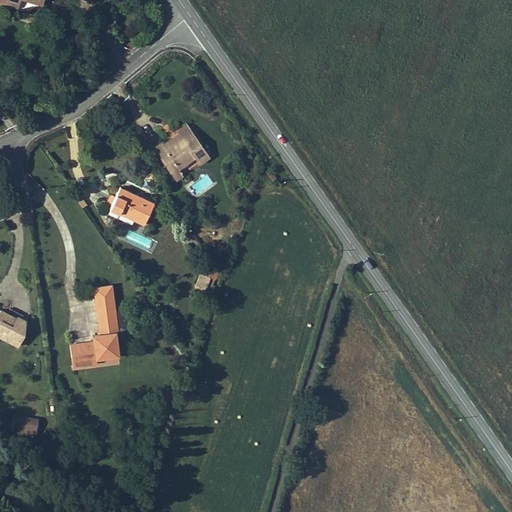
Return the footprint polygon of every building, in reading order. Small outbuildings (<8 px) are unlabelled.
[(17,0),(15,6),(39,14),(43,0),(17,0)] [(155,143),(160,150),(194,127),(188,119),(155,143)] [(194,127),(160,150),(178,176),(186,170),(182,165),(199,153),(203,158),(212,152),(194,127)] [(146,224),(156,202),(123,185),(112,207),(146,224)] [(217,242),(211,255),(220,259),(226,246),(217,242)] [(203,259),(197,282),(214,286),(220,263),(203,259)] [(70,344),(72,358),(95,354),(96,358),(119,355),(116,331),(118,331),(111,285),(94,287),(100,333),(93,334),(94,341),(70,344)] [(0,338),(19,347),(26,334),(27,322),(17,317),(16,319),(0,311),(0,338)] [(72,358),(73,365),(97,362),(96,358),(95,354),(72,358)] [(13,393),(10,407),(34,413),(37,399),(13,393)] [(14,414),(13,431),(38,432),(39,415),(14,414)]
